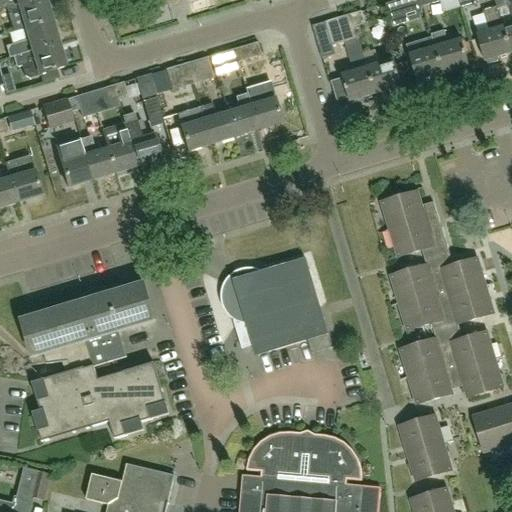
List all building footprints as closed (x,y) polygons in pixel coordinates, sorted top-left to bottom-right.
[(45,0),(36,0),(0,11),(7,10),(13,33),(26,29),(51,21),(45,0)] [(0,0),(0,11),(36,0),(0,0)] [(420,2),(419,0),(406,0),(391,5),(396,22),(409,18),(407,13),(424,8),(423,7),(426,7),(424,1),(420,2)] [(461,8),(458,0),(419,0),(420,2),(424,1),(426,7),(423,7),(424,8),(442,2),(446,13),(461,8)] [(508,0),(504,0),(496,3),(511,54),(511,53),(511,3),(510,4),(508,0)] [(495,3),(497,8),(484,12),(490,31),(477,35),(485,62),(511,54),(496,3),(495,3)] [(363,11),(343,17),(345,23),(349,22),(351,28),(357,26),(357,27),(367,24),(363,11)] [(345,23),(343,17),(327,22),(334,46),(360,38),(357,27),(357,26),(351,28),(349,22),(345,23)] [(26,29),(29,41),(5,48),(8,58),(58,44),(51,21),(26,29)] [(462,40),(449,44),(446,32),(433,35),(434,38),(444,73),(470,66),(462,40)] [(444,73),(434,38),(407,45),(417,81),(444,73)] [(58,44),(8,58),(9,59),(14,57),(18,69),(23,67),(26,78),(30,80),(41,77),(41,75),(65,68),(58,44)] [(256,45),(233,52),(237,64),(259,57),(256,45)] [(233,52),(223,55),(210,58),(216,79),(240,72),(237,64),(233,52)] [(207,59),(197,63),(187,66),(193,86),(213,80),(207,59)] [(395,60),(369,68),(377,94),(403,86),(395,60)] [(356,72),(343,76),(344,78),(331,82),(337,103),(350,99),(351,101),(377,94),(369,68),(368,68),(366,62),(354,65),(356,72)] [(187,66),(178,69),(166,72),(172,92),(193,86),(187,66)] [(150,76),(136,81),(143,104),(157,100),(150,76)] [(247,94),(246,94),(257,131),(281,124),(274,101),(269,85),(247,92),(247,94)] [(114,88),(117,99),(127,97),(123,86),(114,88)] [(117,99),(114,88),(104,91),(108,102),(117,99)] [(235,98),(239,112),(227,115),(234,138),(257,131),(246,94),(235,98)] [(67,103),(68,102),(67,99),(42,108),(49,131),(74,124),(71,113),(70,114),(67,103)] [(68,102),(67,103),(70,114),(71,113),(80,111),(77,100),(68,102)] [(216,119),(215,115),(212,105),(200,109),(211,145),(234,138),(227,115),(216,119)] [(130,116),(123,118),(137,167),(160,161),(153,137),(151,132),(146,133),(142,121),(137,122),(135,115),(130,116)] [(193,118),(195,125),(180,129),(187,152),(211,145),(202,115),(193,118)] [(122,118),(124,124),(101,131),(114,174),(137,167),(123,118),(122,118)] [(106,151),(96,154),(91,138),(79,142),(83,158),(90,181),(114,174),(101,131),(100,132),(106,151)] [(79,142),(54,150),(66,189),(90,181),(83,158),(79,142)] [(9,180),(17,204),(39,197),(28,157),(5,164),(9,180)] [(0,208),(17,204),(9,180),(0,182),(0,208)] [(422,206),(418,192),(381,203),(397,258),(423,251),(427,266),(390,276),(407,332),(432,325),(437,340),(400,351),(416,405),(453,394),(452,389),(459,387),(463,386),(466,399),(503,388),(487,333),(463,340),(458,325),(494,314),(478,259),(453,266),(441,228),(434,202),(430,204),(422,206)] [(258,355),(327,334),(305,262),(266,274),(261,271),(257,270),(252,269),(248,269),(243,270),(238,271),(233,274),(230,276),(227,280),(224,284),(223,287),(221,291),(221,297),(221,301),(222,306),(224,310),(226,314),(229,317),(233,321),(234,321),(243,350),(255,346),(258,355)] [(143,285),(21,321),(33,358),(43,355),(86,343),(93,367),(126,358),(118,332),(154,321),(143,285)] [(86,343),(43,355),(46,365),(63,364),(65,369),(67,374),(33,384),(38,403),(40,403),(42,411),(34,413),(43,444),(110,423),(116,441),(146,432),(143,423),(169,416),(166,408),(153,364),(97,381),(93,367),(86,343)] [(511,405),(501,409),(511,445),(511,405)] [(511,445),(501,409),(473,417),(484,453),(511,445)] [(407,454),(444,443),(436,416),(399,427),(407,454)] [(243,477),(240,511),(379,511),(381,488),(344,485),(344,480),(359,481),(359,468),(354,455),(345,444),(334,437),(322,433),(288,430),(276,432),(264,438),(255,447),(249,459),(247,471),(262,473),(261,478),(243,477)] [(444,443),(407,454),(415,482),(452,471),(444,443)] [(109,506),(107,511),(166,511),(170,497),(175,477),(128,466),(123,483),(93,476),(87,501),(109,506)] [(25,469),(21,487),(35,490),(33,499),(45,502),(46,494),(51,475),(25,469)] [(414,511),(454,511),(447,489),(411,500),(414,511)] [(30,511),(33,502),(18,499),(15,498),(13,505),(0,501),(0,511),(30,511)]
